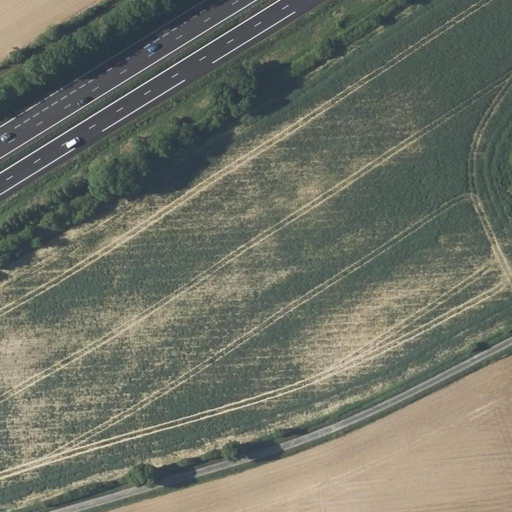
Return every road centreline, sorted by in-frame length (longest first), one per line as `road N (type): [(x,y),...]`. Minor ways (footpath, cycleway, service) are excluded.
road 1 (unclassified): [(76,511),(338,431),(511,343)]
road 2 (motorway): [(0,183),(295,0)]
road 3 (motorway): [(239,0),(0,148)]
